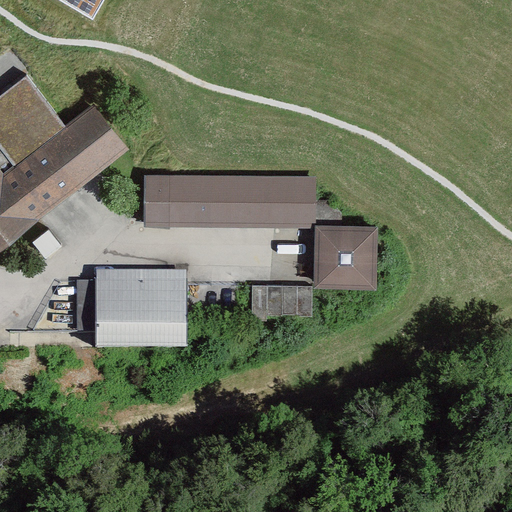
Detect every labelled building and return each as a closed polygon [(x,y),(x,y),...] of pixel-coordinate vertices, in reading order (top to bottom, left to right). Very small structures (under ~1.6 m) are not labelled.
[(104,0),(67,0),(95,16),(104,0)] [(70,124),(31,75),(0,99),(0,253),(135,149),(98,102),(70,124)] [(319,176),(147,175),(146,227),(318,228),(319,176)] [(385,227),(321,226),(320,289),(384,290),(385,227)] [(188,350),(188,281),(97,282),(98,351),(188,350)] [(315,317),(315,287),(255,287),(255,321),(270,321),(270,317),(315,317)]
